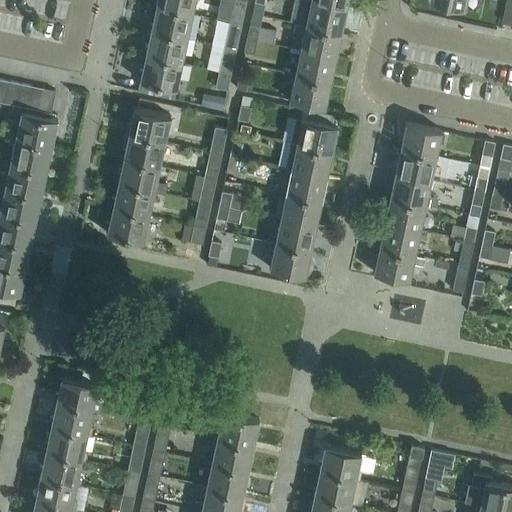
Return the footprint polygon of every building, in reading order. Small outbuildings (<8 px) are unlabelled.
[(156,0),(156,5),(190,12),(192,0),(156,0)] [(219,0),(216,18),(229,21),(240,24),(242,15),(230,13),(232,0),(219,0)] [(232,0),(230,13),(242,15),(245,0),(232,0)] [(310,0),(305,25),(339,32),(344,7),(311,0),(310,0)] [(492,0),(490,12),(503,15),(506,0),(492,0)] [(511,0),(507,0),(503,23),(511,25),(511,0)] [(190,12),(156,5),(150,30),(185,37),(190,12)] [(225,37),(237,39),(240,24),(229,21),(225,37)] [(339,32),(305,25),(295,23),(293,32),(303,34),(299,50),(333,57),(339,32)] [(245,38),(256,41),(259,26),(249,24),(245,38)] [(185,37),(150,30),(145,54),(180,62),(185,37)] [(256,41),(245,38),(242,51),(253,53),(256,41)] [(219,61),(232,64),(235,48),(223,46),(219,61)] [(333,57),(299,50),(294,74),(328,81),(333,57)] [(180,62),(145,54),(140,78),(138,78),(138,80),(175,88),(176,87),(174,86),(180,62)] [(214,86),(226,89),(230,73),(218,70),(214,86)] [(248,76),(238,73),(235,87),(245,90),(248,76)] [(328,81),(294,74),(289,98),(288,98),(288,99),(324,107),(324,106),(323,105),(328,81)] [(0,100),(3,101),(8,80),(0,77),(0,100)] [(15,104),(19,82),(8,80),(3,101),(11,103),(15,104)] [(26,107),(31,84),(19,82),(15,104),(26,107)] [(38,109),(42,87),(31,84),(26,107),(38,109)] [(49,112),(54,89),(42,87),(38,109),(49,112)] [(14,135),(51,143),(57,117),(49,116),(49,112),(38,109),(26,107),(15,104),(11,103),(10,110),(18,117),(14,135)] [(246,121),(249,108),(249,107),(239,105),(236,119),(246,121)] [(128,133),(163,141),(168,116),(170,116),(170,114),(132,106),(132,108),(133,108),(128,133)] [(295,143),(330,151),(335,127),(336,127),(337,125),(299,117),(299,119),(300,120),(295,143)] [(441,130),(441,128),(404,121),(403,122),(405,123),(400,147),(434,154),(439,130),(441,130)] [(210,142),(223,145),(226,129),(213,126),(210,142)] [(163,141),(128,133),(122,158),(157,165),(163,141)] [(51,143),(14,135),(8,160),(46,168),(51,143)] [(481,153),(491,155),(494,140),(484,138),(481,153)] [(242,143),(231,141),(228,155),(239,157),(242,143)] [(509,159),(511,144),(502,142),(499,157),(509,159)] [(290,168),(325,175),(330,151),(295,143),(290,168)] [(429,178),(434,154),(400,147),(395,171),(429,178)] [(203,175),(215,178),(221,154),(208,151),(203,175)] [(239,157),(228,155),(225,168),(236,171),(239,157)] [(117,182),(152,190),(160,192),(162,184),(154,183),(157,165),(122,158),(117,182)] [(3,185),(40,193),(46,168),(8,160),(3,185)] [(325,175),(290,168),(285,193),(319,200),(325,175)] [(507,171),(497,168),(492,192),(502,194),(507,171)] [(425,196),(429,178),(395,171),(390,196),(424,204),(435,206),(437,198),(425,196)] [(203,175),(199,191),(212,194),(215,178),(203,175)] [(473,188),(484,190),(487,177),(476,175),(473,188)] [(147,214),(152,190),(117,182),(112,207),(147,214)] [(0,198),(0,209),(35,217),(40,193),(3,185),(0,198)] [(481,204),(484,190),(473,188),(470,202),(481,204)] [(218,204),(228,206),(231,193),(221,191),(218,204)] [(492,192),(489,206),(499,208),(502,194),(492,192)] [(319,200),(285,193),(280,217),(314,225),(319,200)] [(418,228),(424,204),(390,196),(384,221),(418,228)] [(194,215),(207,218),(210,202),(198,199),(194,215)] [(218,204),(215,217),(225,220),(228,206),(218,204)] [(141,238),(147,214),(112,207),(107,231),(106,230),(105,232),(143,240),(143,239),(141,238)] [(0,235),(30,242),(35,217),(0,209),(0,235)] [(274,242),(309,250),(314,225),(280,217),(274,242)] [(413,253),(418,228),(384,221),(379,245),(413,253)] [(463,238),(465,226),(452,223),(449,235),(463,238)] [(189,240),(201,243),(205,227),(192,224),(189,240)] [(473,240),(476,227),(465,225),(463,238),(473,240)] [(494,231),(484,228),(481,242),(491,244),(494,231)] [(30,242),(0,235),(0,261),(25,266),(30,242)] [(473,240),(463,238),(460,251),(470,253),(473,240)] [(220,243),(210,240),(207,254),(217,256),(220,243)] [(309,250),(274,242),(269,266),(268,266),(267,267),(304,275),(304,274),(304,273),(309,250)] [(481,242),(478,255),(488,257),(491,244),(481,242)] [(423,255),(413,253),(379,245),(374,270),(373,269),(372,271),(409,279),(410,277),(408,277),(411,261),(422,263),(423,255)] [(197,262),(199,253),(185,250),(183,259),(197,262)] [(25,266),(0,261),(0,288),(19,292),(25,266)] [(455,274),(452,288),(462,290),(465,276),(455,274)] [(483,280),(473,278),(470,292),(480,294),(483,280)] [(54,401),(91,409),(104,411),(106,401),(94,399),(97,384),(59,376),(54,401)] [(139,410),(151,412),(154,397),(143,394),(139,410)] [(91,409),(54,401),(49,425),(86,434),(91,409)] [(172,409),(160,407),(157,423),(169,425),(172,409)] [(215,436),(252,443),(258,418),(221,410),(215,436)] [(134,434),(146,437),(149,421),(137,418),(134,434)] [(81,459),(86,434),(49,425),(43,450),(81,459)] [(167,435),(155,432),(152,448),(164,450),(167,435)] [(210,460),(247,468),(252,443),(215,436),(210,460)] [(129,459),(140,462),(144,446),(132,443),(129,459)] [(408,454),(420,456),(423,445),(411,443),(408,454)] [(323,444),(318,468),(354,477),(360,451),(323,444)] [(43,450),(38,475),(75,483),(81,459),(43,450)] [(162,460),(150,457),(147,472),(158,475),(162,460)] [(205,485),(242,493),(247,468),(210,460),(205,485)] [(403,478),(415,481),(419,465),(406,462),(403,478)] [(123,484),(135,486),(138,470),(127,468),(123,484)] [(318,468),(313,493),(349,501),(354,477),(318,468)] [(482,486),(478,504),(511,511),(511,484),(485,479),(486,475),(471,472),(468,483),(482,486)] [(38,475),(33,500),(70,508),(75,483),(38,475)] [(433,495),(436,479),(437,478),(425,476),(421,492),(433,495)] [(157,484),(145,482),(142,497),(153,500),(157,484)] [(237,511),(242,493),(205,485),(200,509),(211,511),(237,511)] [(398,503),(410,505),(413,490),(401,487),(398,503)] [(118,508),(130,510),(133,495),(121,492),(118,508)] [(313,493),(308,511),(346,511),(349,501),(313,493)] [(69,511),(70,508),(33,500),(30,511),(69,511)] [(429,511),(431,503),(419,500),(416,511),(429,511)]
